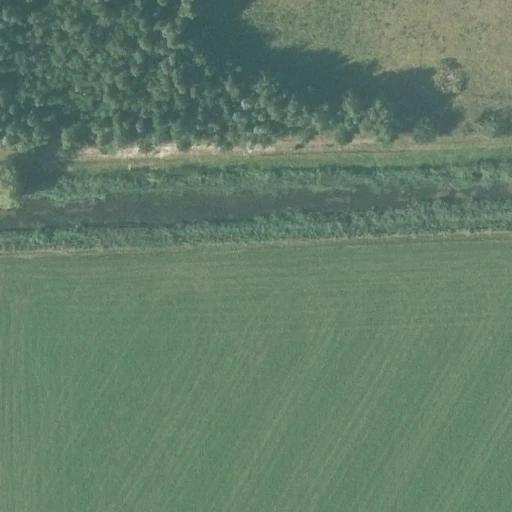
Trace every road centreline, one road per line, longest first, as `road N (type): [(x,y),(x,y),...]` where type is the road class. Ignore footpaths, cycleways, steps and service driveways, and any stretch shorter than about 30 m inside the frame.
road 1 (track): [(511,138),(0,159)]
road 2 (track): [(156,0),(241,69),(370,91),(430,114),(511,113)]
